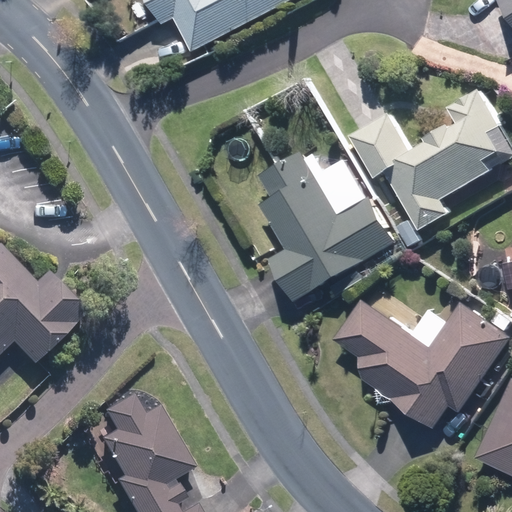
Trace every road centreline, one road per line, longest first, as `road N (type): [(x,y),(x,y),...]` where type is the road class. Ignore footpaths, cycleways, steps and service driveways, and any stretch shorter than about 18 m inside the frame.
road 1 (residential): [(342,511),(276,434),(103,127)]
road 2 (residential): [(103,127),(173,89),(286,48),(368,0)]
road 3 (residential): [(103,127),(65,72),(0,6)]
